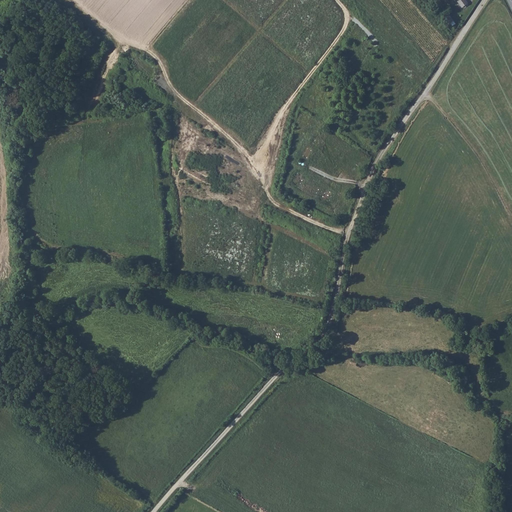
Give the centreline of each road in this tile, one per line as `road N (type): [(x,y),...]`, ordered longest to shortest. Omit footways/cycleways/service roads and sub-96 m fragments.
road 1 (track): [(485,0),(367,180),(323,335),(278,373),(153,511)]
road 2 (track): [(72,0),(127,45),(153,54),(178,95),(250,158)]
road 3 (track): [(263,166),(272,129),(346,30),(345,11),(333,0)]
road 4 (track): [(349,231),(276,204),(263,166)]
